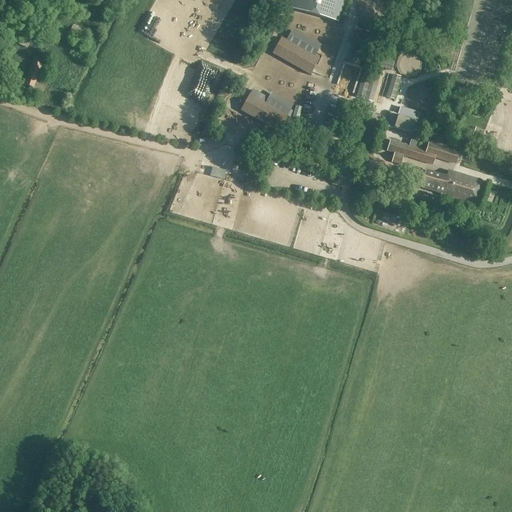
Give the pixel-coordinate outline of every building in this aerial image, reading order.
[(296,0),(294,8),(339,21),(345,0),(296,0)] [(0,36),(29,49),(35,33),(17,25),(0,17),(0,36)] [(322,46),(293,29),(287,41),(317,58),(322,46)] [(287,41),(281,38),(271,54),(310,76),(319,59),(317,58),(287,41)] [(351,50),(346,61),(359,66),(363,55),(351,50)] [(24,85),(33,88),(43,59),(35,56),(24,85)] [(374,65),(391,71),(394,62),(377,57),(374,65)] [(201,112),(213,82),(184,71),(180,81),(185,84),(187,97),(196,96),(197,101),(189,102),(188,99),(185,100),(186,103),(181,102),(172,103),(173,109),(173,110),(176,112),(177,116),(173,115),(173,116),(178,118),(178,119),(180,120),(180,114),(190,113),(191,118),(197,117),(199,112),(201,112)] [(364,99),(372,102),(379,77),(371,74),(366,92),(365,92),(364,97),(364,99)] [(392,74),(386,97),(395,99),(401,76),(392,74)] [(290,111),(252,90),(249,95),(249,94),(240,111),(278,132),(287,116),(290,111)] [(394,129),(413,134),(417,122),(423,124),(426,115),(400,107),(397,115),(391,113),(386,127),(394,129)] [(352,151),(369,156),(381,117),(373,114),(363,112),(352,151)] [(389,162),(401,166),(404,156),(432,165),(435,158),(456,164),(460,153),(429,143),(426,151),(407,146),(395,142),(389,162)] [(212,167),(210,175),(225,178),(226,169),(212,167)] [(441,193),(440,196),(474,206),(483,180),(480,179),(448,171),(447,177),(425,171),(420,188),(441,193)]
